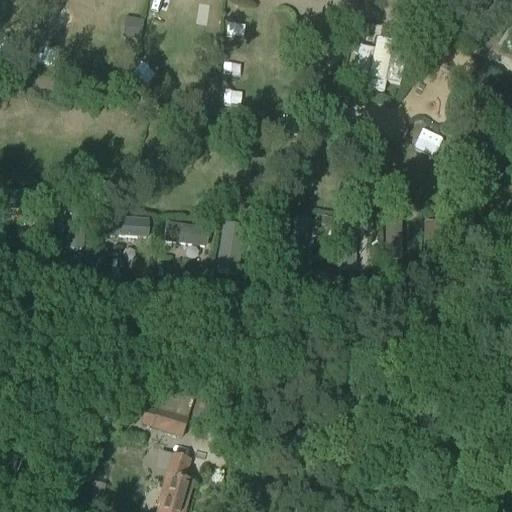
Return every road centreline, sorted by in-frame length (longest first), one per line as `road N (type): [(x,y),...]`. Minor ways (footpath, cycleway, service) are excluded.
road 1 (track): [(0,267),(282,300),(511,307)]
road 2 (track): [(0,76),(144,105),(264,145),(326,150),(332,121),(313,33),(325,12)]
road 3 (track): [(325,12),(408,20),(511,69)]
